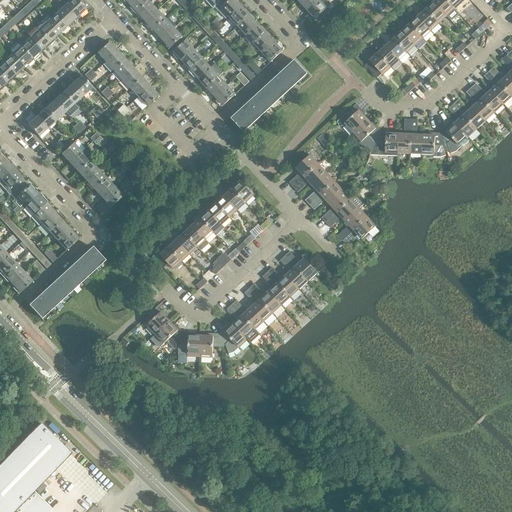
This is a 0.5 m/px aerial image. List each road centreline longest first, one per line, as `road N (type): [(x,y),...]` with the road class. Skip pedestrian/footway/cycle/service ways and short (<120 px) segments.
road 1 (residential): [(300,218),(112,17)]
road 2 (tertiary): [(182,511),(0,327)]
road 3 (residential): [(24,299),(97,232),(0,126)]
road 4 (residential): [(165,292),(195,317),(300,218)]
road 5 (residential): [(366,92),(388,112),(426,106),(508,32)]
road 6 (residential): [(227,112),(302,43),(261,0)]
road 7 (residential): [(0,122),(112,17)]
